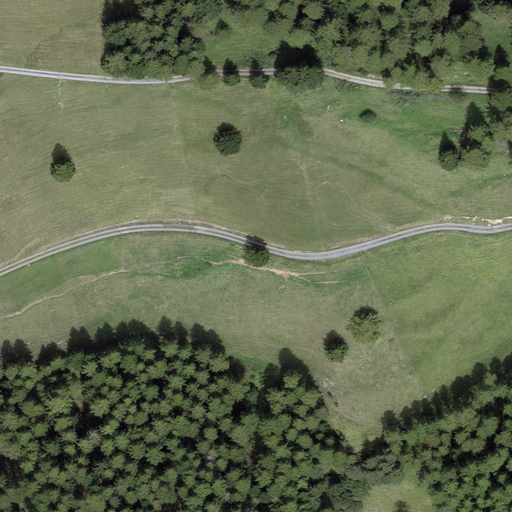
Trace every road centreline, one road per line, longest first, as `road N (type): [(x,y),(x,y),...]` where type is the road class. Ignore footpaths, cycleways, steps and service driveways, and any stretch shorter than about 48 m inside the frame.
road 1 (track): [(0,273),(125,229),(177,225),(316,258),(442,226),(511,226)]
road 2 (track): [(0,66),(108,80),(305,71),(511,95)]
